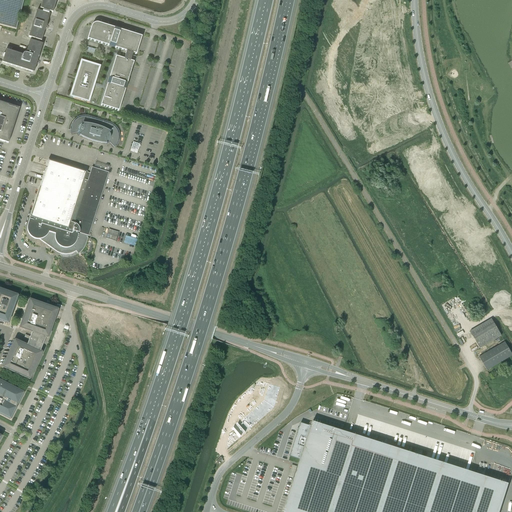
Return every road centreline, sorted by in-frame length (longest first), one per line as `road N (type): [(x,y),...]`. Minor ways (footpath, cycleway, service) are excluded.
road 1 (motorway): [(162,445),(237,200),(286,0)]
road 2 (motorway): [(267,0),(152,414)]
road 3 (unclassified): [(304,95),(475,376),(468,414)]
road 4 (tertiary): [(267,350),(0,265)]
road 5 (tertiary): [(511,253),(432,105),(414,0)]
road 6 (unclassified): [(45,96),(71,19),(82,9),(102,5),(168,21),(194,0)]
road 7 (unclassified): [(206,509),(224,464),(293,403),(304,366)]
road 8 (unclassified): [(0,236),(45,96)]
road 9 (tertiary): [(468,414),(346,375)]
